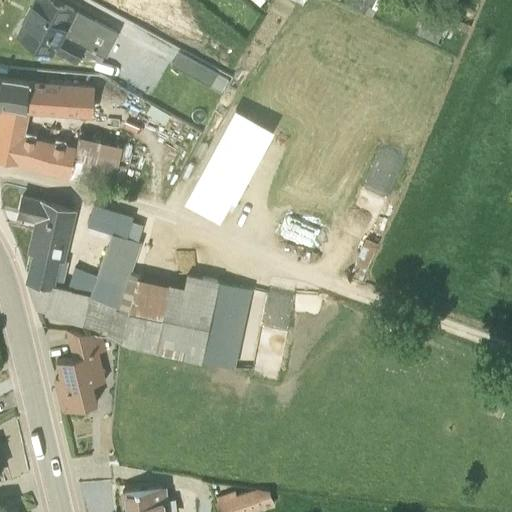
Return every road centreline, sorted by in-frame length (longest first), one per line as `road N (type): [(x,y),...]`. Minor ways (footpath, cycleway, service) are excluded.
road 1 (unclassified): [(0,163),(308,261)]
road 2 (residential): [(62,511),(0,255)]
road 3 (track): [(308,261),(511,331)]
